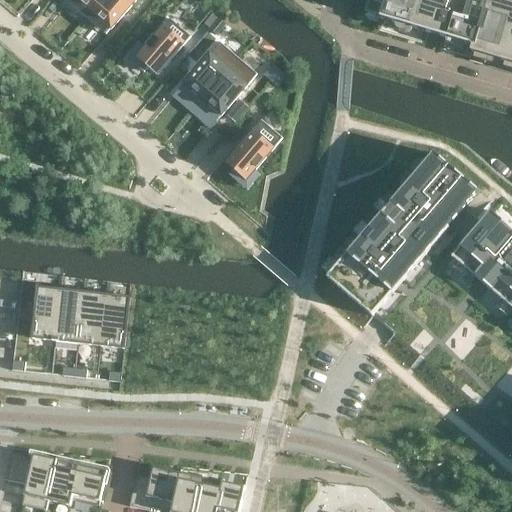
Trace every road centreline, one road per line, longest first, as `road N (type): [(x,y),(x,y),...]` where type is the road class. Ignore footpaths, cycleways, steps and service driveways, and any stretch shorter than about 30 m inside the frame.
road 1 (tertiary): [(437,511),(374,468),(287,438),(0,416)]
road 2 (residential): [(214,216),(0,33)]
road 3 (residential): [(511,101),(365,56),(334,28),(336,0)]
